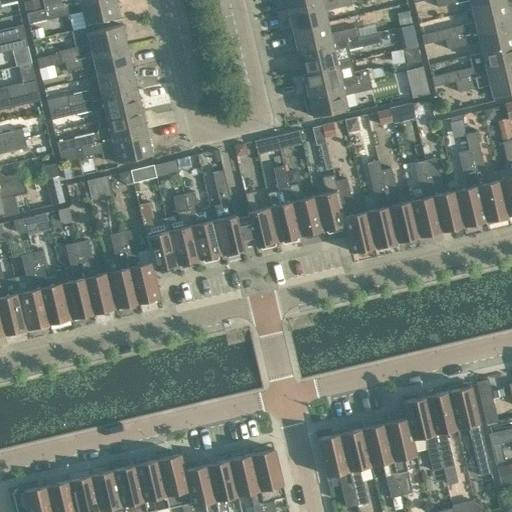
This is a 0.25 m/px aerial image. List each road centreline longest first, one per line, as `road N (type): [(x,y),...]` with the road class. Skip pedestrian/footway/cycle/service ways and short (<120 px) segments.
road 1 (residential): [(165,0),(199,140),(267,123),(239,0)]
road 2 (residential): [(286,393),(0,464)]
road 3 (residential): [(0,362),(265,300)]
road 4 (residential): [(265,300),(511,242)]
road 5 (residential): [(511,339),(286,393)]
road 6 (residential): [(317,511),(286,393)]
